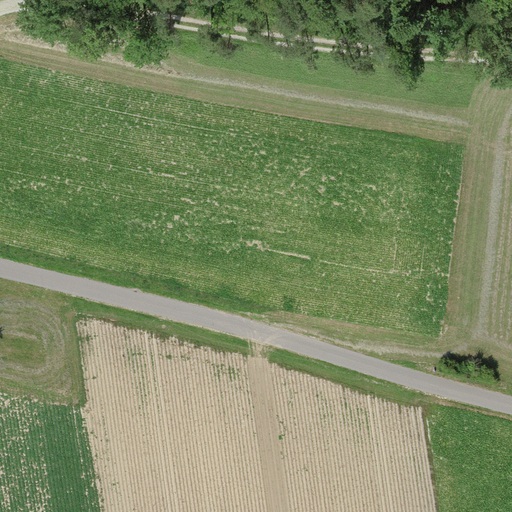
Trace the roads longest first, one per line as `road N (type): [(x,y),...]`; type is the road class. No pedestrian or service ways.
road 1 (unclassified): [(0,271),(511,406)]
road 2 (track): [(511,59),(224,33),(76,3),(0,14)]
